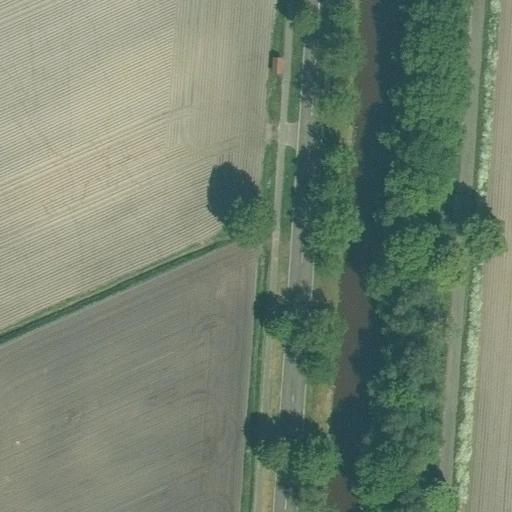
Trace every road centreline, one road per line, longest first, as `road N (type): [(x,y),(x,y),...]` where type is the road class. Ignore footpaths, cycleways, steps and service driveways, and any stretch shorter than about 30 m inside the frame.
road 1 (residential): [(441,511),(478,0)]
road 2 (tertiary): [(285,511),(319,0)]
road 3 (unknown): [(464,197),(307,180)]
